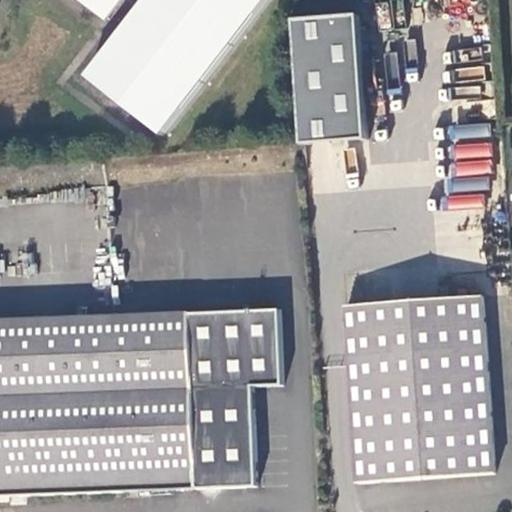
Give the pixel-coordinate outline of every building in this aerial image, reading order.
[(82,0),(108,20),(111,22),(128,0),(82,0)] [(371,139),(362,17),(296,22),(305,145),(371,139)] [(450,205),(483,206),(483,196),(450,195),(450,205)] [(483,299),(347,310),(361,487),(497,476),(483,299)] [(261,488),(257,388),(287,387),(284,311),(0,321),(0,498),(20,497),(261,488)]
